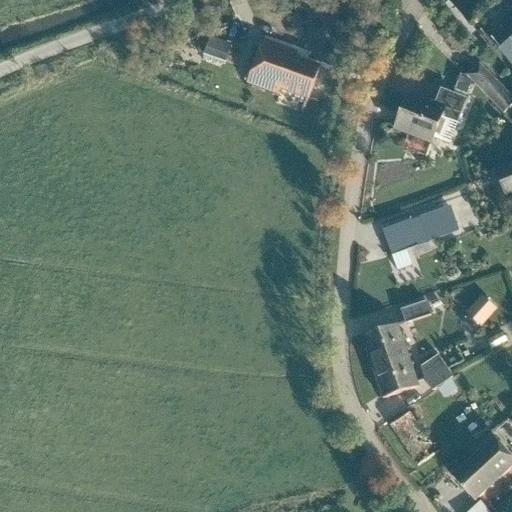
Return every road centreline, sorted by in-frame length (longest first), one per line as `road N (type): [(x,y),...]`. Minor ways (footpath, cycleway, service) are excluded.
road 1 (residential): [(423,511),(364,429),(337,348),(364,134),(382,76),(426,0)]
road 2 (unclassified): [(0,71),(178,0)]
